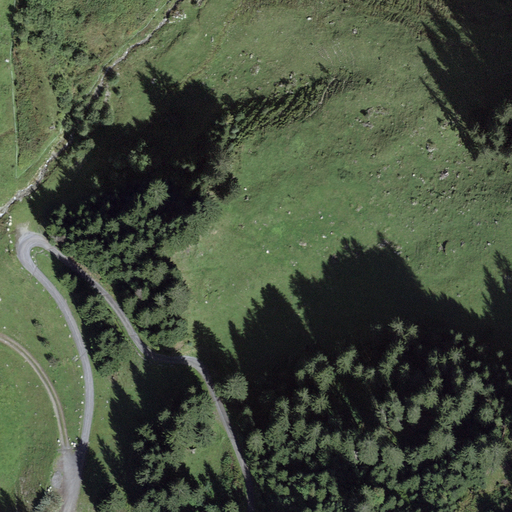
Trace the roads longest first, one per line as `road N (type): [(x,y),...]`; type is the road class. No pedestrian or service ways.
road 1 (track): [(66,511),(90,388),(71,321),(24,256),(34,241),(94,287),(137,347),(205,372),(236,450),(248,511)]
road 2 (track): [(71,501),(56,406),(35,363),(0,339)]
